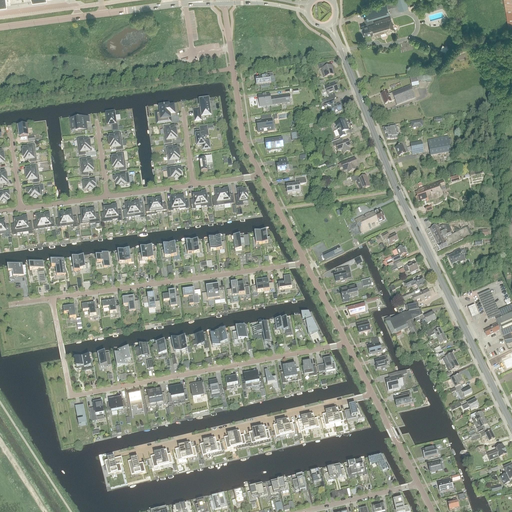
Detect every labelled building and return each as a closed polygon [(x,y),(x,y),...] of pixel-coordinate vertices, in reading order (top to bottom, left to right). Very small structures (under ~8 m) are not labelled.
[(408,0),(396,0),(400,11),(411,8),(408,0)] [(511,0),(503,0),(509,32),(511,30),(511,0)] [(369,24),(361,27),(364,36),(371,34),(373,39),(395,32),(390,17),(372,22),(372,21),(390,16),(386,5),(365,12),(367,19),(364,20),(364,21),(365,22),(365,23),(366,23),(366,24),(368,23),(369,24)] [(325,78),(335,75),(332,66),(327,67),(326,63),(318,65),(319,70),(321,69),(323,74),(324,73),(325,78)] [(270,78),(273,77),(273,73),(261,75),(262,79),(255,80),(256,86),(260,86),(261,89),(270,88),(269,84),(271,84),(270,78)] [(431,81),(430,75),(422,76),(422,75),(417,76),(417,75),(410,76),(412,86),(419,85),(418,82),(423,81),(426,81),(427,82),(431,81)] [(335,84),(325,88),(329,98),(326,100),(327,102),(336,99),(335,96),(332,97),(331,94),(338,91),(335,84)] [(396,106),(415,99),(410,86),(392,94),(392,95),(389,96),(387,92),(381,94),(385,105),(391,102),(391,101),(394,100),(396,106)] [(270,95),(258,97),(259,106),(277,103),(278,105),(291,103),(290,95),(271,98),(270,95)] [(208,99),(200,101),(201,109),(199,109),(193,110),(195,121),(201,121),(200,117),(202,117),(209,117),(208,114),(209,114),(209,112),(208,112),(208,110),(210,110),(208,99)] [(332,101),(336,99),(327,102),(322,104),(321,106),(328,109),(329,111),(328,111),(326,114),(328,118),(334,116),(333,114),(335,114),(337,115),(338,112),(342,111),(339,105),(337,106),(334,105),(334,103),(333,104),(332,101)] [(169,105),(159,107),(160,112),(158,113),(159,119),(157,120),(157,124),(171,122),(170,115),(175,114),(174,106),(169,107),(169,105)] [(112,129),(118,128),(118,124),(116,124),(114,113),(106,114),(108,126),(112,125),(112,129)] [(262,123),(257,123),(258,133),(264,132),(263,130),(267,130),(268,131),(273,131),(271,116),(261,117),(262,123)] [(72,130),(76,129),(76,131),(87,129),(86,122),(89,122),(88,117),(80,118),(73,119),(74,124),(71,124),(72,130)] [(345,120),(334,124),(336,127),(335,128),(336,131),(337,131),(340,138),(347,135),(345,132),(349,130),(345,120)] [(423,127),(422,120),(410,122),(411,129),(423,127)] [(28,136),(26,125),(18,126),(20,137),(28,136)] [(163,135),(176,134),(176,130),(175,130),(174,128),(169,128),(169,125),(162,126),(163,135)] [(197,135),(196,135),(196,137),(197,141),(196,141),(197,146),(202,145),(202,147),(209,146),(209,141),(205,141),(205,137),(208,137),(207,129),(200,130),(201,134),(197,135)] [(397,132),(385,133),(385,134),(387,140),(390,139),(391,140),(399,139),(398,136),(401,135),(399,131),(397,132)] [(109,143),(122,141),(121,132),(114,133),(115,136),(109,137),(110,139),(109,139),(109,143)] [(177,137),(176,134),(163,135),(165,145),(171,144),(171,141),(176,140),(176,138),(177,137)] [(77,147),(90,145),(90,142),(89,142),(88,139),(83,140),(82,137),(76,138),(77,147)] [(431,157),(451,153),(448,137),(428,141),(431,157)] [(281,140),(266,142),(267,150),(283,148),(281,140)] [(348,148),(351,147),(348,141),(341,144),(340,140),(331,143),(333,148),(336,147),(338,152),(342,150),(344,154),(350,152),(348,148)] [(123,150),(122,141),(109,143),(110,147),(111,147),(111,149),(117,148),(117,151),(123,150)] [(399,143),(400,146),(395,148),(398,157),(406,154),(406,153),(408,152),(404,142),(399,143)] [(413,155),(423,153),(421,142),(411,144),(413,155)] [(23,155),(36,153),(35,144),(28,145),(29,148),(23,148),(24,151),(22,151),(23,155)] [(91,149),(90,145),(77,147),(79,157),(85,156),(85,153),(90,152),(90,150),(91,149)] [(166,156),(179,154),(179,150),(178,150),(177,148),(172,149),(171,146),(165,147),(166,156)] [(37,162),(36,153),(23,155),(23,159),(25,159),(25,161),(30,160),(31,163),(37,162)] [(112,164),(125,162),(124,153),(117,153),(118,157),(112,157),(113,160),(111,160),(112,164)] [(180,158),(179,154),(166,156),(168,165),(174,165),(174,161),(179,161),(179,158),(180,158)] [(212,156),(201,157),(201,158),(202,157),(202,160),(199,161),(201,173),(207,172),(206,164),(212,164),(213,164),(212,156)] [(80,168),(93,166),(93,162),(91,162),(91,160),(86,161),(85,158),(79,159),(80,168)] [(358,167),(355,158),(341,164),(344,173),(348,171),(348,173),(356,170),(356,168),(358,167)] [(279,164),(280,164),(280,166),(277,166),(277,169),(277,174),(282,173),(281,172),(286,172),(287,172),(289,171),(289,170),(289,166),(288,166),(288,164),(287,165),(286,159),(279,160),(279,164)] [(126,171),(125,162),(112,164),(113,168),(114,167),(114,170),(119,169),(120,172),(126,171)] [(26,176),(39,174),(37,164),(31,165),(32,168),(26,169),(26,171),(25,172),(26,176)] [(94,170),(93,166),(80,168),(81,177),(88,176),(87,173),(93,173),(92,170),(94,170)] [(174,167),(166,168),(168,179),(174,178),(174,179),(179,178),(178,177),(181,177),(181,174),(182,173),(181,169),(175,170),(174,167)] [(121,178),(114,178),(115,183),(116,182),(116,186),(119,185),(119,187),(124,186),(123,185),(130,184),(128,173),(120,174),(121,178)] [(28,179),(28,182),(33,181),(34,184),(40,183),(39,174),(26,176),(26,179),(28,179)] [(347,183),(352,181),(353,183),(359,180),(363,190),(370,187),(366,176),(362,178),(361,174),(346,179),(347,183)] [(306,177),(295,179),(296,179),(297,185),(294,185),(291,185),(288,186),(287,186),(288,194),(289,194),(292,194),(296,193),(300,193),(299,185),(305,184),(305,178),(306,177)] [(88,179),(81,180),(83,190),(88,190),(88,191),(92,190),(92,189),(95,189),(95,185),(96,185),(95,181),(88,182),(88,179)] [(415,193),(419,202),(426,200),(426,202),(443,196),(440,188),(445,186),(443,181),(418,190),(419,192),(415,193)] [(33,199),(37,198),(37,197),(42,196),(42,191),(44,191),(43,185),(34,186),(35,189),(28,190),(28,195),(30,194),(30,198),(33,197),(33,199)] [(2,190),(0,190),(0,201),(2,202),(2,203),(6,202),(6,201),(9,201),(8,197),(10,197),(9,193),(2,194),(2,190)] [(224,191),(222,192),(224,205),(234,204),(233,196),(229,197),(228,190),(224,190),(224,191)] [(239,197),(236,198),(237,207),(243,206),(243,202),(247,202),(247,198),(248,197),(247,193),(246,193),(246,190),(242,191),(242,190),(238,190),(239,197)] [(220,191),(215,191),(216,199),(212,199),(213,207),(224,205),(222,192),(220,192),(220,191)] [(207,200),(206,193),(202,193),(202,194),(200,195),(201,206),(201,207),(207,206),(208,208),(211,208),(210,199),(207,200)] [(201,206),(200,195),(193,196),(193,197),(193,198),(193,199),(194,199),(194,202),(191,202),(192,210),(195,209),(195,207),(201,206)] [(175,198),(175,197),(171,198),(172,205),(168,205),(169,212),(173,211),(173,210),(179,209),(177,198),(175,198)] [(184,197),(177,198),(179,209),(179,210),(189,209),(188,203),(185,203),(184,200),(184,199),(184,197)] [(157,201),(155,201),(157,213),(163,212),(163,214),(167,213),(166,206),(162,206),(161,199),(157,199),(157,201)] [(157,213),(155,201),(153,201),(152,200),(148,201),(149,208),(146,208),(147,217),(151,217),(151,215),(157,214),(157,213)] [(135,205),(133,205),(134,217),(140,216),(141,219),(143,218),(142,210),(140,210),(139,203),(135,203),(135,205)] [(127,212),(124,212),(125,222),(127,222),(126,218),(134,217),(133,205),(130,205),(130,204),(126,205),(127,212)] [(112,208),(110,208),(112,220),(118,219),(118,222),(122,221),(121,213),(117,213),(116,206),(112,206),(112,208)] [(112,220),(110,208),(104,209),(104,211),(104,212),(105,215),(101,215),(102,223),(112,221),(112,220)] [(86,211),(85,210),(81,211),(82,218),(79,218),(80,225),(89,223),(90,223),(88,211),(86,211)] [(94,210),(88,211),(90,223),(89,223),(90,225),(96,224),(96,225),(100,224),(99,216),(95,216),(95,213),(95,212),(94,210)] [(379,225),(378,224),(385,220),(384,219),(385,219),(384,217),(383,217),(380,210),(373,213),(373,212),(371,213),(355,220),(362,234),(379,225)] [(68,214),(65,214),(67,226),(73,226),(74,228),(78,227),(77,219),(73,219),(72,212),(68,213),(68,214)] [(67,226),(65,214),(63,214),(63,213),(59,214),(60,221),(56,221),(57,228),(67,226)] [(45,216),(43,216),(45,229),(55,227),(54,221),(50,222),(49,214),(45,215),(45,216)] [(41,217),(41,216),(36,216),(37,223),(34,224),(35,229),(35,230),(45,229),(43,216),(41,217)] [(33,234),(31,224),(28,225),(27,217),(23,218),(23,219),(21,220),(23,233),(29,232),(29,235),(33,234)] [(21,220),(14,220),(14,222),(14,223),(15,223),(15,226),(12,227),(13,236),(17,235),(16,234),(23,233),(21,220)] [(0,235),(9,234),(9,227),(5,228),(5,225),(5,224),(4,222),(0,222),(0,235)] [(470,237),(470,236),(472,235),(468,227),(453,235),(449,226),(443,225),(440,227),(439,225),(437,226),(431,229),(432,229),(429,230),(434,239),(437,246),(438,246),(440,251),(446,248),(447,248),(470,237)] [(261,233),(262,245),(270,244),(270,238),(267,238),(266,232),(261,233)] [(253,239),(254,246),(259,245),(262,245),(261,233),(255,234),(255,238),(253,239)] [(394,243),(398,240),(395,234),(390,237),(387,233),(382,236),(384,241),(387,239),(391,245),(394,243)] [(248,239),(244,239),(243,237),(240,237),(240,236),(233,237),(235,251),(241,250),(241,246),(245,246),(244,244),(249,243),(248,239)] [(207,245),(208,252),(216,251),(215,239),(209,240),(210,245),(207,245)] [(215,239),(216,251),(225,250),(224,243),(221,243),(220,239),(215,239)] [(184,246),(185,255),(194,254),(192,242),(186,243),(187,246),(184,246)] [(192,242),(194,254),(202,253),(201,246),(198,246),(198,242),(192,242)] [(169,246),(171,257),(179,256),(178,249),(176,249),(175,245),(169,246)] [(161,251),(162,258),(171,257),(169,246),(164,246),(164,251),(161,251)] [(339,246),(323,254),(325,259),(342,251),(339,246)] [(385,261),(383,262),(385,267),(388,265),(388,266),(390,269),(399,264),(398,261),(401,259),(400,257),(407,253),(405,250),(404,247),(403,247),(396,250),(392,252),(395,257),(391,258),(392,259),(391,259),(390,257),(388,258),(384,260),(385,261)] [(146,249),(148,260),(156,259),(155,252),(153,252),(152,248),(146,249)] [(139,254),(140,262),(148,260),(146,249),(141,250),(141,254),(139,254)] [(460,249),(453,252),(454,254),(448,257),(452,265),(458,262),(459,264),(465,260),(460,249)] [(129,251),(124,252),(125,264),(134,262),(133,255),(130,256),(129,251)] [(118,254),(115,254),(116,262),(119,261),(120,264),(125,264),(124,252),(118,253),(118,254)] [(96,257),(97,263),(103,262),(104,269),(110,268),(108,254),(102,255),(102,256),(96,257)] [(78,258),(80,270),(88,269),(87,264),(85,265),(84,257),(78,258)] [(71,268),(71,272),(80,271),(80,270),(78,258),(72,259),(74,267),(71,268)] [(56,267),(57,276),(64,275),(64,276),(66,275),(65,265),(64,265),(64,260),(51,262),(52,268),(54,267),(56,267)] [(390,269),(389,269),(391,273),(402,267),(406,273),(410,271),(412,275),(416,273),(415,271),(418,269),(418,268),(417,266),(416,266),(415,263),(405,268),(402,262),(399,264),(390,269)] [(38,270),(39,278),(42,277),(42,280),(45,279),(43,263),(29,265),(30,271),(38,270)] [(8,268),(10,280),(15,279),(14,279),(16,279),(16,277),(24,276),(22,266),(8,268)] [(341,282),(345,281),(344,280),(347,280),(345,275),(351,274),(349,267),(338,269),(339,273),(334,275),(336,282),(341,281),(341,282)] [(276,285),(277,291),(284,290),(285,293),(289,292),(288,290),(294,289),(293,283),(291,283),(290,277),(284,278),(285,284),(276,285)] [(413,281),(412,279),(404,283),(407,290),(412,287),(412,288),(417,285),(418,288),(420,287),(421,288),(421,287),(425,285),(425,284),(424,282),(422,278),(414,281),(413,281)] [(262,281),(264,292),(269,292),(269,294),(275,293),(273,284),(269,285),(268,280),(262,281)] [(257,287),(252,287),(253,294),(264,292),(262,281),(256,282),(257,287)] [(237,284),(239,298),(250,296),(249,288),(244,288),(243,283),(237,284)] [(227,291),(228,298),(233,297),(233,298),(238,298),(239,298),(237,284),(231,285),(232,290),(227,291)] [(340,289),(343,303),(349,301),(347,295),(357,292),(355,286),(340,289)] [(212,288),(214,301),(225,300),(224,291),(219,292),(218,287),(212,288)] [(202,294),(203,303),(214,301),(212,288),(206,288),(207,293),(202,294)] [(414,292),(400,298),(402,301),(420,293),(418,289),(414,292)] [(183,291),(184,298),(189,297),(190,305),(199,304),(198,297),(195,297),(194,290),(187,291),(187,290),(183,291)] [(414,302),(415,301),(415,303),(414,303),(414,304),(408,305),(409,312),(419,310),(418,304),(417,304),(416,301),(420,299),(421,302),(424,301),(428,300),(427,299),(431,297),(429,293),(429,292),(428,291),(428,290),(418,295),(412,297),(414,302)] [(495,317),(496,320),(504,341),(511,339),(511,337),(510,334),(511,333),(511,306),(511,305),(498,311),(489,290),(478,295),(489,320),(495,317)] [(163,296),(164,302),(170,301),(171,307),(181,306),(179,298),(176,298),(175,293),(172,294),(172,293),(169,294),(169,295),(163,296)] [(143,298),(144,304),(149,304),(150,310),(155,309),(155,312),(161,311),(159,302),(155,302),(154,296),(148,297),(148,298),(143,298)] [(128,305),(129,312),(140,310),(139,302),(134,302),(133,297),(130,297),(130,299),(123,300),(124,306),(128,305)] [(109,308),(110,316),(120,314),(119,307),(116,307),(115,301),(102,303),(103,309),(109,308)] [(94,317),(94,319),(100,318),(99,309),(95,310),(94,302),(90,303),(91,304),(82,306),(83,312),(89,311),(90,317),(94,317)] [(346,309),(348,309),(350,317),(355,316),(355,315),(364,313),(362,306),(365,305),(365,304),(346,309)] [(64,309),(64,314),(69,314),(70,323),(77,323),(75,310),(73,310),(73,307),(63,308),(63,309),(64,309)] [(468,309),(472,319),(479,316),(475,307),(468,309)] [(390,317),(385,319),(386,322),(385,322),(392,336),(408,328),(413,338),(419,335),(413,324),(424,319),(427,324),(436,320),(432,313),(424,317),(423,315),(422,315),(421,311),(420,310),(419,310),(409,312),(408,313),(401,314),(400,315),(391,319),(390,317)] [(308,313),(301,314),(302,320),(305,320),(305,322),(303,323),(307,330),(308,337),(318,332),(308,313)] [(286,319),(280,320),(282,330),(282,331),(290,330),(289,323),(287,324),(286,319)] [(276,326),(274,326),(275,331),(282,330),(280,320),(275,321),(276,326)] [(363,325),(357,326),(359,334),(370,332),(368,324),(369,324),(368,321),(362,322),(363,325)] [(267,325),(256,327),(257,332),(262,331),(264,342),(270,341),(267,325)] [(245,326),(236,328),(236,332),(232,333),(234,340),(241,339),(241,340),(247,339),(247,334),(248,334),(247,328),(245,328),(245,326)] [(428,338),(435,334),(437,339),(426,344),(443,336),(440,329),(439,330),(437,326),(426,332),(427,334),(426,335),(428,338)] [(218,332),(220,344),(227,342),(225,330),(218,332)] [(210,335),(213,347),(220,346),(220,344),(218,332),(214,332),(214,335),(210,335)] [(205,350),(209,349),(207,341),(204,342),(203,334),(195,336),(196,341),(193,342),(193,341),(192,341),(193,347),(194,347),(194,346),(197,345),(197,346),(204,345),(205,350)] [(447,342),(446,342),(443,336),(426,344),(427,347),(430,346),(438,342),(440,345),(447,342)] [(178,339),(181,352),(187,350),(187,351),(185,338),(184,338),(178,339)] [(174,353),(181,352),(178,339),(172,340),(174,353),(175,353),(174,353)] [(372,355),(375,354),(381,352),(378,339),(371,340),(372,344),(373,344),(373,346),(368,347),(369,352),(370,355),(372,355)] [(161,355),(162,358),(167,357),(165,347),(167,347),(166,341),(159,343),(159,344),(157,345),(157,344),(155,345),(153,345),(154,351),(157,351),(158,355),(161,355)] [(140,348),(136,349),(137,357),(142,356),(142,358),(149,357),(147,345),(140,346),(140,348)] [(122,350),(121,350),(124,366),(128,365),(127,361),(131,361),(128,349),(122,350)] [(118,354),(115,355),(117,367),(123,366),(124,366),(121,350),(118,351),(118,354)] [(105,353),(97,354),(100,367),(104,366),(106,366),(106,368),(106,367),(111,366),(109,354),(105,354),(105,353)] [(442,359),(445,366),(455,361),(452,354),(442,359)] [(89,356),(82,357),(85,371),(92,370),(91,367),(89,356)] [(382,361),(375,362),(376,366),(375,366),(376,370),(381,369),(381,368),(386,367),(385,360),(388,359),(387,356),(381,358),(382,361)] [(82,357),(75,359),(77,370),(82,369),(82,372),(85,371),(82,357)] [(330,359),(323,360),(324,365),(321,366),(322,372),(326,371),(329,371),(329,370),(335,369),(334,363),(332,364),(331,360),(330,359)] [(452,371),(455,369),(455,370),(458,369),(458,368),(459,368),(455,361),(445,366),(447,369),(451,368),(452,371)] [(306,363),(303,364),(304,368),(303,369),(304,375),(309,375),(310,377),(317,376),(315,367),(312,367),(311,367),(310,363),(309,363),(309,362),(306,362),(306,363)] [(295,365),(289,367),(291,378),(297,377),(298,381),(301,381),(299,372),(297,372),(295,365)] [(289,367),(282,368),(284,375),(281,375),(281,378),(282,384),(286,384),(285,379),(291,378),(289,367)] [(272,379),(267,371),(265,371),(267,385),(271,384),(275,390),(278,389),(276,378),(272,379)] [(388,375),(390,375),(391,380),(386,381),(389,392),(400,389),(400,387),(403,386),(401,379),(404,378),(402,372),(406,371),(388,375)] [(257,373),(250,374),(253,388),(259,386),(260,388),(263,387),(262,380),(259,381),(257,373)] [(250,374),(244,375),(245,382),(242,382),(244,391),(247,391),(247,389),(253,388),(250,374)] [(459,375),(454,378),(451,379),(455,388),(450,391),(451,393),(461,388),(460,385),(463,383),(459,375)] [(235,377),(226,379),(227,389),(237,388),(236,387),(240,386),(238,377),(235,378),(235,377)] [(217,380),(209,382),(209,386),(208,386),(209,391),(210,391),(211,396),(219,394),(223,394),(221,386),(218,387),(217,380)] [(198,384),(190,385),(193,399),(201,398),(200,396),(204,395),(202,385),(199,386),(198,384)] [(188,400),(187,393),(186,390),(183,391),(182,387),(176,388),(178,401),(184,400),(184,401),(188,400)] [(176,388),(169,389),(171,397),(168,398),(169,404),(172,403),(172,402),(178,401),(176,388)] [(464,397),(472,394),(470,388),(463,392),(461,388),(451,393),(456,391),(461,400),(465,398),(464,397)] [(159,390),(154,391),(157,408),(157,406),(167,404),(165,395),(162,396),(161,391),(159,391),(159,390)] [(149,393),(147,393),(147,394),(148,394),(148,398),(145,399),(147,408),(157,406),(157,408),(154,391),(149,392),(149,393)] [(402,398),(395,400),(396,407),(410,404),(408,397),(411,396),(410,393),(401,395),(402,398)] [(137,396),(129,397),(131,407),(137,406),(138,411),(143,410),(142,405),(141,396),(137,397),(137,396)] [(118,398),(115,399),(117,411),(123,410),(123,409),(126,408),(127,408),(123,400),(123,401),(121,401),(121,398),(118,399),(118,398)] [(111,400),(109,401),(109,403),(108,404),(108,403),(107,403),(107,411),(111,411),(111,412),(117,411),(115,399),(111,399),(111,400)] [(475,400),(466,405),(464,406),(464,407),(463,407),(464,409),(465,409),(469,407),(470,410),(475,408),(476,409),(478,408),(478,407),(478,406),(475,400)] [(89,410),(89,408),(91,422),(97,421),(97,418),(103,417),(104,417),(101,403),(102,402),(94,404),(95,409),(89,410)] [(452,412),(462,407),(460,403),(450,408),(452,412)] [(344,410),(345,411),(347,421),(348,425),(355,423),(356,423),(364,421),(357,406),(356,407),(355,405),(351,406),(351,407),(349,407),(350,409),(344,410)] [(79,427),(87,426),(84,406),(81,407),(81,406),(75,407),(79,427)] [(336,411),(331,412),(335,425),(344,422),(343,419),(342,416),(342,414),(339,415),(338,410),(336,411)] [(335,425),(331,412),(330,412),(326,413),(326,415),(322,416),(325,427),(335,425)] [(470,415),(474,424),(484,419),(481,413),(478,415),(476,412),(470,415)] [(311,416),(307,417),(310,430),(319,428),(318,421),(317,420),(314,421),(313,416),(311,416)] [(301,420),(298,421),(300,431),(300,432),(310,430),(307,417),(305,417),(301,418),(301,420)] [(484,419),(474,424),(479,433),(485,430),(483,427),(487,425),(484,419)] [(286,421),(282,422),(285,435),(295,433),(293,426),(293,425),(290,426),(288,421),(286,421)] [(275,432),(272,433),(273,437),(275,436),(276,437),(285,435),(282,422),(281,422),(276,423),(277,425),(273,426),(275,432)] [(262,428),(258,429),(261,442),(270,440),(270,437),(273,437),(271,431),(268,432),(265,433),(264,428),(262,428)] [(252,432),(249,433),(249,435),(251,443),(252,444),(261,442),(258,429),(257,429),(252,430),(252,432)] [(491,432),(487,434),(485,431),(480,434),(482,438),(486,436),(489,442),(495,440),(494,439),(495,439),(494,436),(493,436),(491,432)] [(237,433),(233,434),(236,447),(246,445),(244,438),(244,437),(241,438),(240,433),(238,433),(237,433)] [(224,438),(227,448),(227,449),(236,447),(233,434),(232,434),(227,435),(228,437),(224,438)] [(472,439),(465,441),(466,445),(481,438),(479,435),(477,436),(476,436),(471,438),(472,439)] [(213,440),(209,441),(212,454),(221,452),(224,451),(222,443),(216,445),(215,440),(213,440)] [(209,441),(208,441),(203,442),(204,444),(200,445),(203,456),(212,454),(209,441)] [(189,445),(184,446),(187,459),(197,457),(196,454),(199,454),(198,448),(195,449),(192,450),(191,444),(189,445)] [(184,446),(183,446),(178,447),(179,449),(175,450),(178,461),(187,459),(184,446)] [(496,451),(487,454),(490,461),(499,458),(507,455),(503,446),(496,449),(496,451)] [(427,449),(422,450),(423,454),(423,455),(423,456),(424,459),(429,458),(433,457),(433,458),(434,458),(433,457),(438,456),(440,455),(439,451),(437,451),(436,447),(431,448),(431,447),(427,448),(427,449)] [(164,452),(160,453),(163,466),(173,464),(171,457),(171,456),(168,457),(166,451),(164,452)] [(163,466),(160,453),(159,453),(154,454),(155,456),(151,457),(154,468),(163,466)] [(381,456),(368,459),(370,465),(371,465),(378,463),(379,465),(379,466),(382,473),(388,470),(381,456)] [(107,459),(108,461),(105,462),(105,463),(107,472),(110,471),(111,474),(119,473),(122,472),(120,466),(120,465),(116,465),(115,459),(114,458),(112,458),(107,459)] [(362,460),(355,462),(358,474),(363,473),(364,476),(367,475),(365,465),(363,465),(362,460)] [(439,464),(438,460),(432,462),(433,465),(428,466),(430,473),(431,473),(431,474),(435,473),(435,472),(442,470),(440,463),(439,464)] [(138,461),(127,463),(130,474),(133,473),(134,477),(145,474),(143,466),(139,467),(138,461)] [(358,474),(355,462),(348,464),(349,469),(347,469),(349,476),(354,475),(355,476),(358,475),(358,476),(358,474)] [(339,466),(333,467),(336,479),(345,476),(343,470),(341,470),(339,466)] [(325,474),(327,481),(336,479),(333,467),(327,469),(328,473),(325,474)] [(320,483),(321,488),(325,488),(323,479),(321,479),(318,470),(318,471),(310,473),(311,475),(312,482),(313,482),(313,484),(320,483)] [(511,479),(511,480),(511,479),(511,472),(500,478),(503,486),(511,481),(511,479)] [(300,491),(306,490),(305,486),(306,486),(304,478),(303,479),(302,475),(296,476),(297,480),(292,481),(294,489),(299,488),(300,491)] [(444,484),(438,485),(440,493),(453,490),(450,479),(444,480),(444,483),(444,484)] [(277,481),(280,493),(289,490),(287,484),(284,484),(283,480),(277,481)] [(270,495),(280,493),(277,481),(271,483),(272,488),(269,488),(270,495)] [(256,486),(258,498),(268,495),(266,489),(263,489),(262,485),(256,486)] [(256,498),(258,498),(256,486),(255,486),(249,488),(250,493),(247,493),(250,502),(257,501),(256,498)] [(237,505),(245,503),(241,490),(233,492),(237,505)] [(218,496),(221,510),(227,508),(224,494),(218,496)] [(214,507),(215,511),(221,510),(218,496),(212,497),(213,502),(210,502),(211,508),(213,508),(212,507),(214,507)] [(195,506),(196,511),(208,511),(206,504),(205,504),(204,499),(197,501),(198,506),(195,506)] [(395,504),(396,511),(409,511),(407,506),(404,507),(402,499),(400,499),(400,500),(394,502),(395,504)] [(453,502),(447,504),(449,510),(459,508),(457,499),(453,500),(453,502)] [(380,503),(373,505),(373,507),(372,507),(373,511),(385,511),(386,511),(385,511),(383,504),(380,505),(380,503)]
